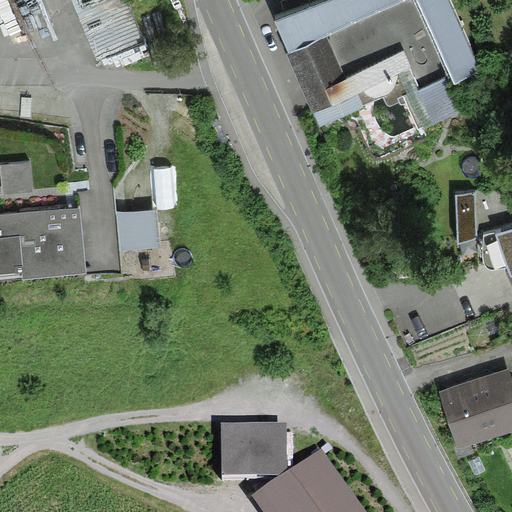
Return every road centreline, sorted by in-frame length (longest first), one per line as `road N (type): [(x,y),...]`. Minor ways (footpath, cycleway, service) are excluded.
road 1 (secondary): [(246,67),(391,386)]
road 2 (residential): [(246,67),(191,82),(0,70)]
road 3 (track): [(23,444),(123,420),(196,414),(257,386)]
road 4 (track): [(400,511),(296,396),(257,386)]
road 5 (secondary): [(391,386),(457,511)]
road 6 (residential): [(391,386),(511,348)]
